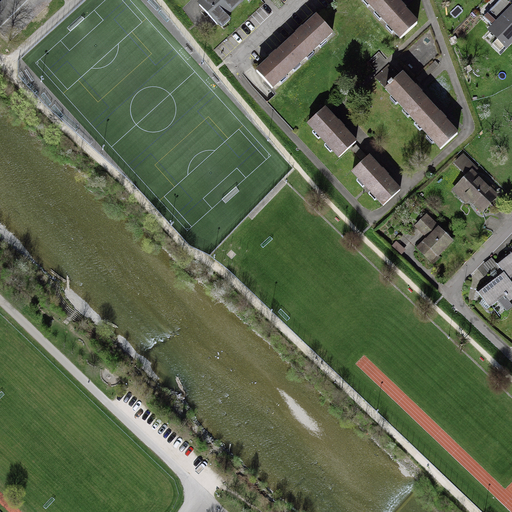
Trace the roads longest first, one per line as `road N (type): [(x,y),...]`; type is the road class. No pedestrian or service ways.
road 1 (track): [(476,511),(191,251),(13,78),(0,55)]
road 2 (track): [(511,379),(305,175),(160,0)]
